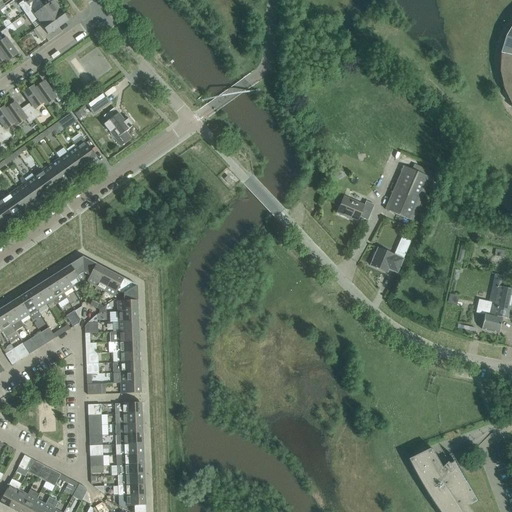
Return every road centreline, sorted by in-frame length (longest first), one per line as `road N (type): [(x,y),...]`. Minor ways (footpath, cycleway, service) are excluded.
road 1 (residential): [(511,368),(405,337),(360,303),(280,217)]
road 2 (residential): [(23,448),(80,470),(79,353),(61,343),(11,373)]
road 3 (residential): [(0,259),(192,123)]
road 4 (unclassified): [(103,13),(192,123)]
road 5 (residential): [(0,86),(103,13)]
